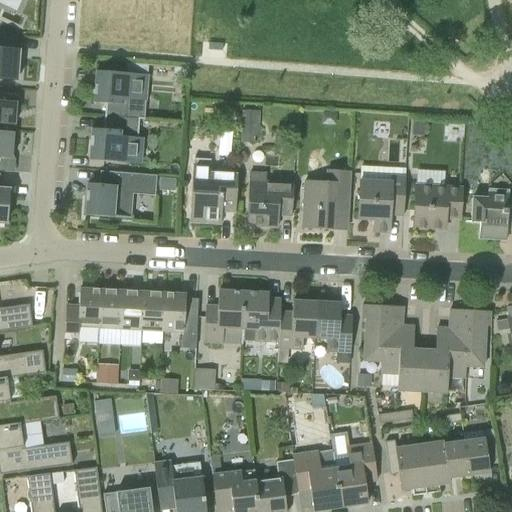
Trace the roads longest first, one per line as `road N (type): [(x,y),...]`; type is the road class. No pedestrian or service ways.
road 1 (residential): [(511,274),(42,254)]
road 2 (track): [(55,49),(484,82)]
road 3 (residential): [(42,254),(58,0)]
road 4 (track): [(511,98),(468,73),(381,0)]
